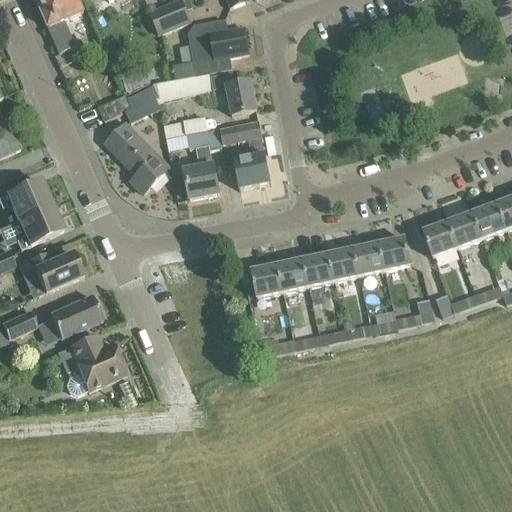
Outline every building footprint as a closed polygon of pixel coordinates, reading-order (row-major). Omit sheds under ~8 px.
[(36,0),(61,56),(68,53),(69,57),(79,53),(66,24),(84,15),(77,0),(36,0)] [(181,0),(183,3),(151,16),(160,38),(192,25),(187,14),(193,11),(190,0),(181,0)] [(225,0),(230,13),(251,5),(249,0),(225,0)] [(189,38),(197,79),(232,73),(230,61),(250,58),(245,31),(221,35),(219,24),(195,29),(189,38)] [(233,119),(258,114),(252,85),(235,88),(233,76),(158,91),(161,104),(227,91),(233,119)] [(132,111),(126,115),(126,116),(131,126),(161,112),(157,105),(151,92),(128,102),(132,111)] [(0,161),(20,153),(9,126),(5,127),(0,114),(0,103),(3,102),(0,95),(0,161)] [(126,97),(98,110),(105,124),(123,116),(122,114),(125,113),(126,115),(132,111),(128,102),(126,97)] [(185,173),(191,203),(220,198),(214,168),(211,154),(223,152),(220,132),(208,135),(206,120),(164,128),(167,142),(188,138),(191,153),(197,151),(200,170),(185,173)] [(252,160),(234,163),(240,194),(272,188),(260,126),(240,130),(220,133),(223,149),(249,144),(252,160)] [(126,127),(106,147),(107,148),(127,167),(126,168),(137,179),(132,185),(144,197),(170,172),(158,159),(126,127)] [(13,210),(19,224),(53,209),(41,184),(0,202),(0,206),(2,212),(13,210)] [(511,201),(497,207),(507,234),(511,232),(511,201)] [(497,207),(473,216),(483,243),(507,234),(497,207)] [(53,209),(19,224),(25,238),(17,244),(21,254),(64,235),(53,209)] [(473,216),(448,226),(458,252),(483,243),(473,216)] [(458,252),(448,226),(424,235),(434,261),(458,252)] [(406,241),(380,247),(386,275),(412,269),(406,241)] [(380,247),(354,252),(360,280),(386,275),(380,247)] [(354,252),(329,258),(335,286),(360,280),(354,252)] [(0,257),(0,277),(17,270),(10,253),(0,257)] [(30,262),(45,297),(84,280),(73,256),(53,265),(48,254),(30,262)] [(329,258),(303,263),(309,291),(335,286),(329,258)] [(303,263),(278,269),(283,297),(309,291),(303,263)] [(283,297),(278,269),(252,274),(258,302),(283,297)] [(501,289),(505,299),(509,309),(511,307),(511,296),(509,297),(503,281),(499,282),(501,289)] [(501,289),(475,299),(479,308),(505,299),(501,289)] [(479,308),(475,299),(452,307),(449,298),(437,302),(444,321),(479,308)] [(50,319),(61,343),(103,325),(93,300),(50,319)] [(423,318),(396,324),(399,334),(435,327),(430,304),(420,306),(423,318)] [(2,327),(9,344),(39,331),(32,314),(2,327)] [(346,334),(345,335),(347,345),(373,340),(371,329),(355,332),(354,323),(344,325),(346,334)] [(396,324),(371,329),(373,340),(399,334),(396,324)] [(1,328),(0,328),(0,348),(8,345),(1,328)] [(345,335),(319,340),(322,351),(347,345),(345,335)] [(69,381),(68,389),(69,393),(71,396),(78,399),(89,396),(127,379),(113,348),(103,352),(97,339),(58,356),(69,381)] [(319,340),(294,345),(296,356),(322,351),(319,340)] [(296,356),(294,345),(270,350),(272,361),(296,356)]
